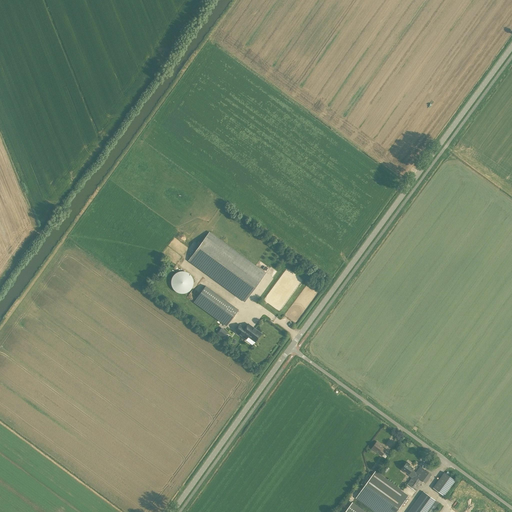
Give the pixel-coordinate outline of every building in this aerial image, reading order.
[(244,302),(265,273),(255,265),(210,232),(200,245),(189,261),(244,302)] [(170,284),(171,286),(172,288),(173,289),(174,291),(175,292),(177,293),(179,294),(181,294),(183,294),(185,294),(187,293),(189,292),(190,290),(191,289),(192,287),(193,285),(193,283),(193,281),(192,279),(192,277),(191,276),(189,274),(188,273),(186,272),(184,272),(182,271),(180,272),(178,272),(176,273),(174,274),(173,275),(172,277),(171,279),(171,281),(170,283),(170,284)] [(226,326),(238,310),(205,286),(194,302),(217,319),(221,322),(226,326)] [(249,336),(256,341),(261,335),(254,329),(248,324),(244,329),(240,325),(235,331),(245,340),(249,336)] [(224,330),(221,328),(217,333),(223,338),(227,332),(224,330)] [(383,446),(377,441),(372,448),(382,456),(386,450),(382,448),(383,446)] [(406,463),(402,469),(409,474),(408,475),(411,478),(407,485),(415,491),(423,481),(426,483),(432,475),(420,466),(415,472),(412,470),(413,468),(410,466),(410,465),(410,464),(408,462),(407,462),(407,463),(406,463)] [(372,470),(355,499),(375,511),(395,511),(408,492),(372,470)] [(455,480),(444,472),(433,488),(444,496),(455,480)] [(421,491),(407,511),(431,511),(438,501),(421,491)] [(365,510),(367,507),(357,499),(355,501),(360,504),(361,504),(364,506),(363,508),(365,510)] [(366,511),(353,503),(347,511),(366,511)]
